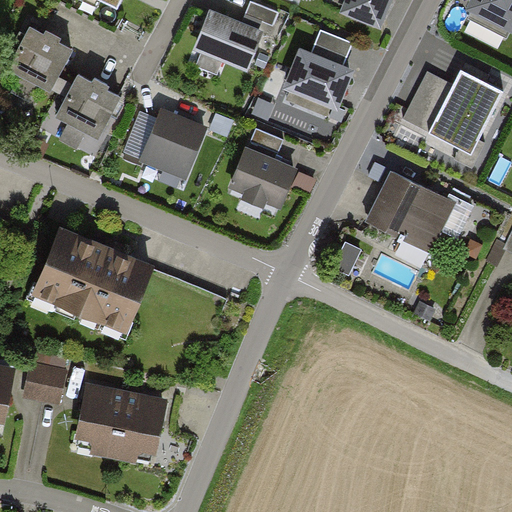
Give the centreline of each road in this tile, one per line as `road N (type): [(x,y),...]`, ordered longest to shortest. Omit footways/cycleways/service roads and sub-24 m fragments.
road 1 (residential): [(0,156),(286,275)]
road 2 (unclassified): [(427,0),(286,275)]
road 3 (unclassified): [(286,275),(185,511)]
road 4 (residential): [(286,275),(511,389)]
